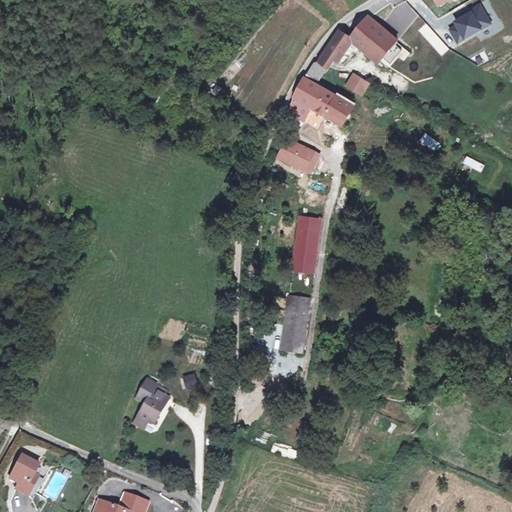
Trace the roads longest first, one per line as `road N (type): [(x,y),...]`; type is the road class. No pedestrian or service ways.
road 1 (unclassified): [(382,0),(321,42),(250,201),(230,445),(210,511)]
road 2 (residential): [(198,511),(182,497),(0,415)]
